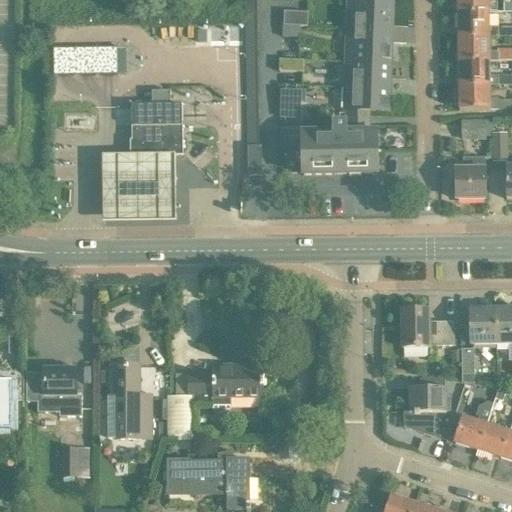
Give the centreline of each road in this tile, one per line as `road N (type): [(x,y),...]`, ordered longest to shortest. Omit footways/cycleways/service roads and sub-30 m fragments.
road 1 (secondary): [(351,249),(49,253)]
road 2 (residential): [(429,248),(426,0)]
road 3 (residential): [(354,451),(351,249)]
road 4 (residential): [(354,451),(511,501)]
